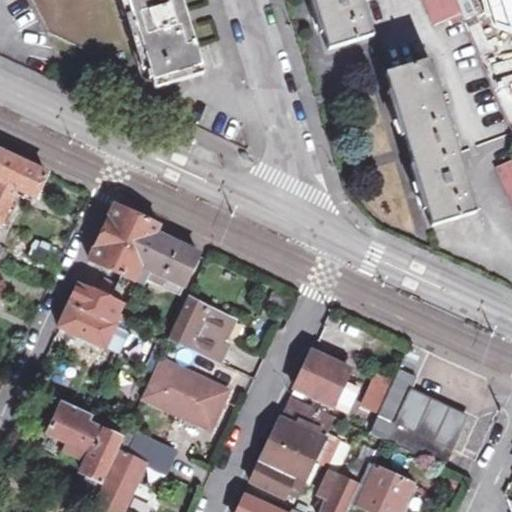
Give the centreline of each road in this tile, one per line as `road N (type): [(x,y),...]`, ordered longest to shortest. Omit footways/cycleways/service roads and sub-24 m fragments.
road 1 (residential): [(130,146),(0,420)]
road 2 (residential): [(338,240),(211,511)]
road 3 (residential): [(244,0),(297,189),(285,214)]
road 4 (unclassified): [(511,321),(338,240)]
road 5 (unclassified): [(285,214),(130,146)]
road 6 (unclassified): [(130,146),(0,87)]
